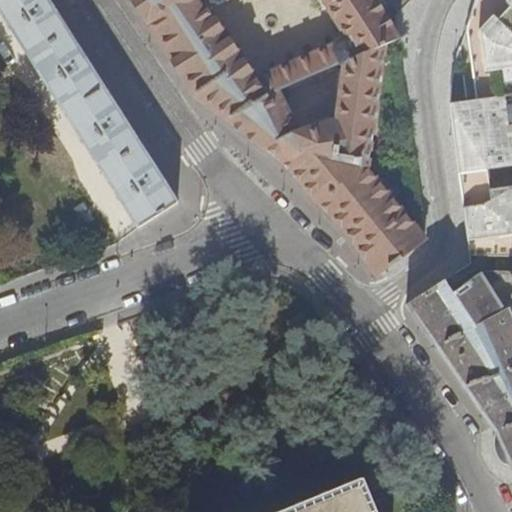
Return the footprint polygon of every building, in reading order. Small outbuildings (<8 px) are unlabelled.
[(48,0),(0,0),(0,7),(139,226),(177,202),(104,88),(59,16),(48,0)] [(278,95),(266,101),(255,79),(202,0),(131,0),(137,8),(172,61),(194,95),(273,154),(296,134),(278,95)] [(332,44),(342,63),(384,44),(398,38),(400,37),(397,32),(394,27),(377,0),(321,0),(345,39),(332,44)] [(448,103),(468,247),(511,240),(511,184),(491,187),(487,157),(511,154),(511,0),(474,0),(466,26),(476,99),(483,99),(484,108),(478,109),(478,116),(469,118),(460,47),(454,65),(451,79),(449,92),(448,103)] [(342,63),(332,44),(255,79),(266,101),(278,95),(342,63)] [(317,199),(367,167),(384,44),(342,63),(335,117),(296,134),(273,154),(317,199)] [(367,167),(317,199),(322,206),(344,230),(365,260),(375,274),(378,275),(380,274),(424,243),(425,241),(425,238),(367,167)] [(511,273),(482,272),(452,293),(444,281),(408,305),(485,415),(496,432),(494,436),(493,442),(493,448),(495,454),(499,459),(501,461),(506,465),(511,466),(511,273)] [(381,511),(366,473),(270,511),(381,511)]
